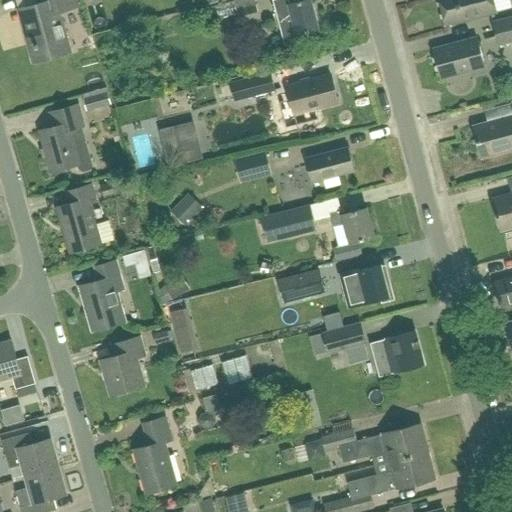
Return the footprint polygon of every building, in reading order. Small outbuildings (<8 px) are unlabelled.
[(58,12),(73,7),(71,0),(34,0),(36,4),(23,8),(33,44),(27,45),(32,63),(70,52),(58,12)] [(240,24),(260,20),(256,5),(254,0),(233,0),(235,5),(240,24)] [(286,0),(272,0),(271,0),(283,44),(287,46),(303,42),(305,38),(311,36),(310,32),(318,30),(310,0),(302,0),(287,4),(286,0)] [(493,0),(439,0),(446,25),(496,13),(493,0)] [(511,17),(492,23),(499,46),(511,42),(511,17)] [(439,54),(435,55),(439,73),(444,72),(445,77),(470,71),(471,75),(485,71),(477,38),(438,49),(439,54)] [(270,73),(230,84),(234,100),(274,89),(270,73)] [(286,86),(293,114),(296,126),(315,121),(317,116),(315,108),(337,102),(330,75),(286,86)] [(172,113),(218,109),(217,89),(170,93),(172,113)] [(89,110),(113,104),(110,91),(85,98),(89,110)] [(481,159),(511,150),(511,104),(511,105),(511,106),(511,117),(473,128),(481,159)] [(50,112),(53,127),(39,131),(50,172),(77,164),(79,172),(92,169),(81,127),(84,126),(78,105),(50,112)] [(175,127),(159,131),(168,166),(184,162),(180,146),(175,127)] [(184,162),(202,158),(197,141),(180,146),(184,162)] [(353,171),(347,147),(319,155),(319,156),(311,158),(317,180),(325,178),(353,171)] [(266,152),(235,160),(240,180),(271,172),(266,152)] [(94,225),(88,204),(94,202),(90,185),(64,192),(68,204),(56,207),(69,253),(115,240),(110,221),(94,225)] [(111,185),(101,188),(104,197),(114,194),(111,185)] [(500,230),(511,226),(511,194),(492,200),(500,230)] [(172,213),(186,226),(203,208),(188,195),(172,213)] [(270,242),(319,230),(312,204),(263,216),(270,242)] [(373,237),(365,208),(343,214),(342,209),(329,213),(333,226),(345,223),(350,244),(373,237)] [(144,250),(123,256),(126,266),(136,264),(147,261),(144,250)] [(92,332),(125,322),(116,292),(123,290),(114,261),(94,267),(98,280),(78,286),(92,332)] [(360,271),(360,269),(341,274),(350,307),(381,299),(383,303),(395,299),(390,280),(386,281),(382,265),(360,271)] [(280,280),(285,301),(325,290),(320,269),(319,270),(301,274),(280,280)] [(502,311),(511,308),(511,279),(495,284),(502,311)] [(175,280),(156,292),(164,304),(183,293),(175,280)] [(185,308),(172,312),(182,353),(196,349),(185,308)] [(329,354),(368,344),(363,322),(324,332),(329,354)] [(378,375),(423,363),(414,330),(369,342),(378,375)] [(136,357),(144,355),(139,336),(112,344),(115,355),(99,360),(109,394),(144,384),(136,357)] [(16,360),(11,340),(0,343),(0,380),(12,377),(16,389),(23,387),(35,384),(27,357),(16,360)] [(249,347),(251,356),(194,369),(198,387),(280,368),(273,341),(249,347)] [(23,387),(16,389),(18,397),(37,391),(35,384),(23,387)] [(204,413),(200,419),(202,425),(207,428),(213,426),(216,421),(215,415),(224,413),(219,394),(204,398),(208,412),(204,413)] [(19,405),(2,411),(6,425),(24,420),(19,405)] [(321,425),(316,406),(301,410),(306,429),(321,425)] [(171,439),(164,417),(143,423),(149,445),(133,450),(146,493),(176,484),(163,441),(171,439)] [(343,463),(372,455),(374,465),(391,460),(428,451),(420,424),(356,441),(352,429),(321,438),(325,451),(339,448),(343,463)] [(8,468),(19,465),(23,477),(58,467),(50,439),(31,444),(27,433),(0,441),(8,468)] [(291,449),(280,452),(282,460),(294,457),(291,449)] [(370,495),(435,478),(428,451),(391,460),(374,465),(377,475),(348,483),(352,498),(338,501),(341,511),(353,511),(373,507),(370,495)] [(53,498),(66,494),(58,467),(23,477),(26,488),(15,492),(20,511),(45,511),(56,509),(53,498)] [(249,511),(245,493),(226,498),(229,511),(249,511)] [(216,508),(213,498),(202,501),(205,511),(216,508)] [(312,498),(289,504),(291,511),(312,511),(316,511),(312,498)]
